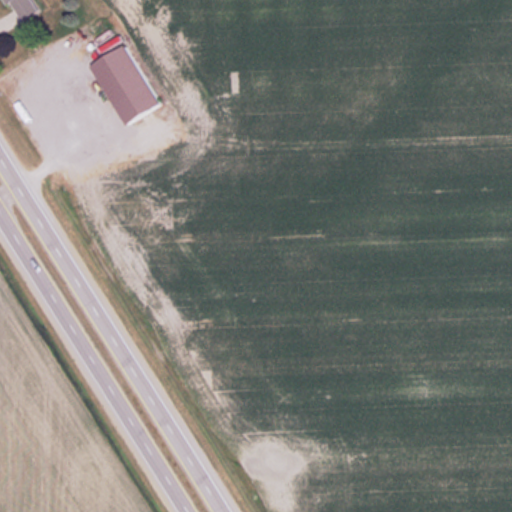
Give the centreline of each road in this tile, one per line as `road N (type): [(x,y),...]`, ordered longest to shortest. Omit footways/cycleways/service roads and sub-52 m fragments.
road 1 (primary): [(230,511),(0,144)]
road 2 (primary): [(0,213),(187,511)]
